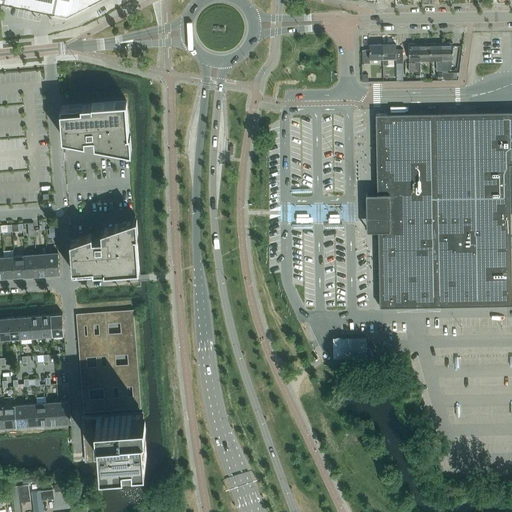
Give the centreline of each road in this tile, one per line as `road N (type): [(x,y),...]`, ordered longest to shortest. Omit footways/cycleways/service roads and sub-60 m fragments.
road 1 (secondary): [(293,511),(220,279),(212,180),(225,61)]
road 2 (secondary): [(205,58),(196,251),(213,391),(252,511)]
road 3 (unclassified): [(511,16),(344,20)]
road 4 (residential): [(59,212),(48,50)]
road 5 (residential): [(65,283),(76,427)]
